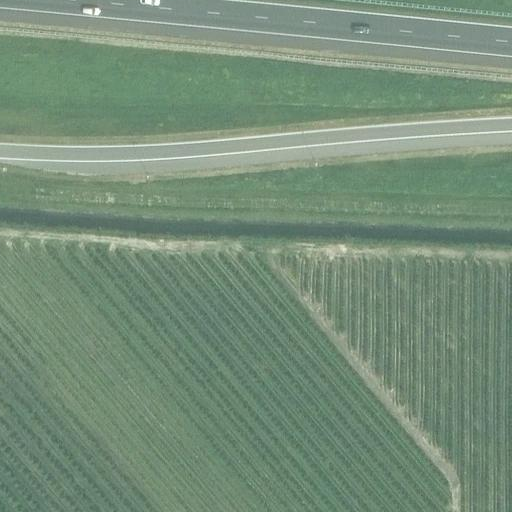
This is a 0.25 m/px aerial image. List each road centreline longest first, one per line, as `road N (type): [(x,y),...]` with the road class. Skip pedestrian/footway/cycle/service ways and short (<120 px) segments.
road 1 (motorway): [(0,152),(228,149),(511,126)]
road 2 (motorway): [(62,0),(511,43)]
